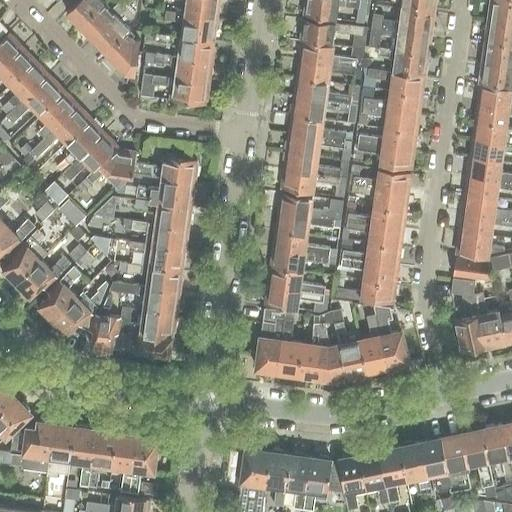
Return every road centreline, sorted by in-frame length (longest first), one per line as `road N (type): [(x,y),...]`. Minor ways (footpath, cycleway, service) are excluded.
road 1 (residential): [(445,395),(423,294),(463,0)]
road 2 (residential): [(244,135),(134,121),(17,0)]
road 3 (residential): [(207,401),(244,135)]
road 4 (tertiary): [(445,395),(331,415),(207,401)]
road 5 (tertiary): [(207,401),(57,376),(0,321)]
road 6 (residential): [(244,135),(263,0)]
